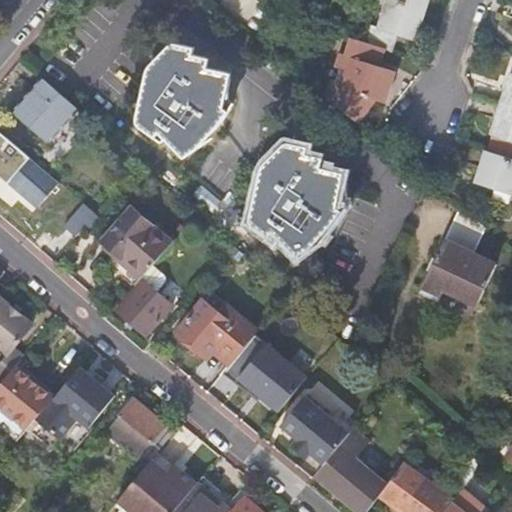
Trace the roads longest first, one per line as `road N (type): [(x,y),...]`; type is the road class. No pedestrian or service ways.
road 1 (residential): [(0,243),(317,511)]
road 2 (unknown): [(175,0),(370,151),(387,182),(387,220),(369,249)]
road 3 (residential): [(467,0),(423,135)]
